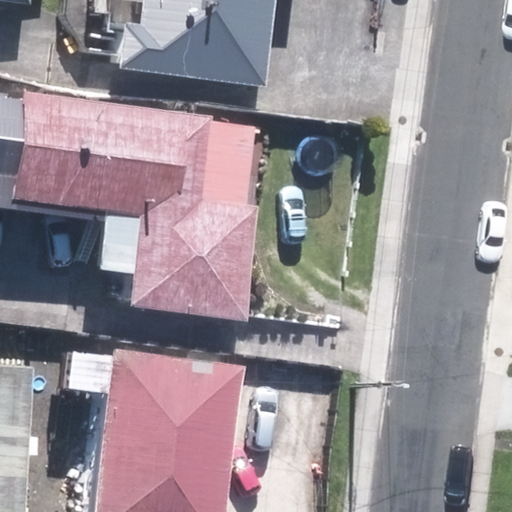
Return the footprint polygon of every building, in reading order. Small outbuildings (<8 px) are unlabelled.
[(0,0),(0,9),(9,10),(8,0),(0,0)] [(88,86),(244,99),(252,6),(278,9),(279,0),(90,0),(89,12),(115,15),(114,32),(93,30),(88,86)] [(0,116),(0,220),(29,222),(26,276),(68,278),(67,288),(105,290),(102,328),(221,335),(233,131),(0,116)] [(199,511),(212,370),(76,358),(63,511),(199,511)] [(0,511),(2,511),(11,366),(0,365),(0,511)]
